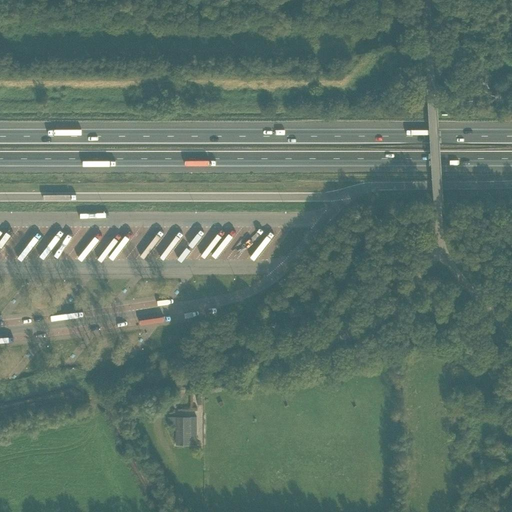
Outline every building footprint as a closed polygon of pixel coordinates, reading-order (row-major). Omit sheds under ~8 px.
[(235,236),(227,234),(213,252),(212,256),(216,258),(225,247),(222,256),(225,259),(239,241),(241,246),(244,246),(243,243),(251,241),(249,245),(244,252),(243,257),(251,255),(256,258),(260,252),(267,257),(286,232),(282,228),(275,237),(273,227),(265,238),(256,235),(251,241),(249,232),(244,240),(238,236),(235,236)] [(102,252),(112,261),(136,232),(131,228),(127,233),(121,228),(102,252)] [(182,236),(171,228),(150,256),(155,259),(158,255),(164,260),(182,236)] [(14,243),(20,236),(17,232),(8,242),(13,232),(9,229),(1,239),(0,237),(0,249),(9,239),(3,254),(5,256),(13,246),(14,243)] [(187,258),(203,232),(198,229),(193,238),(186,234),(176,251),(187,258)] [(73,241),(67,249),(71,252),(66,258),(71,261),(93,234),(88,230),(77,245),(73,241)] [(86,248),(91,252),(87,257),(92,261),(113,235),(108,231),(99,241),(94,237),(86,248)] [(128,256),(134,260),(150,238),(144,233),(128,256)] [(209,244),(205,243),(198,256),(206,260),(219,236),(214,234),(209,244)] [(170,297),(142,302),(143,308),(171,303),(170,297)] [(71,312),(71,318),(99,313),(98,307),(71,312)] [(21,317),(21,323),(54,320),(54,314),(21,317)] [(134,320),(107,325),(108,330),(135,325),(134,320)] [(176,417),(176,425),(176,444),(191,444),(191,417),(176,417)]
